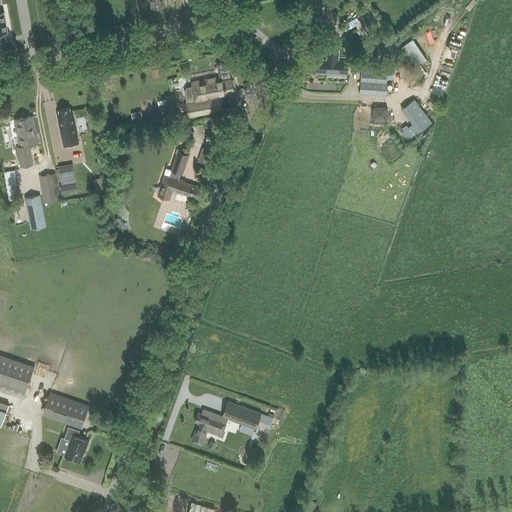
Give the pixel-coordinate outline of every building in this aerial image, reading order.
[(375,48),(369,37),(359,43),(365,53),(375,48)] [(346,76),(348,58),(338,58),(338,47),(328,46),(327,60),(317,59),(317,72),(327,73),(326,75),(346,76)] [(362,55),(360,93),(387,95),(389,63),(377,63),(377,56),(362,55)] [(157,67),(150,69),(152,75),(158,74),(157,67)] [(453,81),(454,70),(442,68),(441,79),(453,81)] [(187,87),(184,91),(187,103),(186,103),(188,117),(222,110),(220,99),(220,94),(233,92),(233,90),(236,90),(234,79),(231,80),(231,79),(217,82),(216,78),(191,83),(191,86),(187,87)] [(408,141),(432,122),(414,99),(401,109),(413,124),(410,125),(409,124),(405,128),(406,129),(401,132),(408,141)] [(376,106),(375,121),(390,121),(390,106),(376,106)] [(63,146),(79,143),(72,111),(70,111),(69,108),(59,110),(59,113),(57,114),(63,146)] [(28,145),(38,143),(32,116),(14,120),(18,138),(17,138),(19,147),(17,148),(21,167),(33,165),(28,145)] [(199,162),(210,166),(217,144),(208,142),(204,145),(199,162)] [(188,153),(177,149),(168,176),(163,174),(156,195),(168,199),(171,191),(181,194),(182,194),(188,196),(187,197),(197,201),(201,189),(192,186),(192,185),(183,182),(183,181),(177,179),(179,173),(181,174),(188,153)] [(73,164),(59,166),(62,184),(76,182),(73,164)] [(39,177),(44,203),(61,200),(56,173),(39,177)] [(111,195),(109,176),(92,179),(95,197),(111,195)] [(31,229),(46,226),(40,195),(25,198),(31,229)] [(0,390),(23,399),(34,366),(0,354),(0,390)] [(89,405),(50,391),(43,412),(82,425),(89,405)] [(0,423),(5,425),(11,402),(0,398),(0,423)] [(227,401),(225,406),(222,416),(203,409),(201,414),(198,413),(195,422),(198,423),(192,441),(202,444),(207,431),(220,436),(227,418),(256,428),(261,413),(227,401)] [(86,447),(89,440),(77,436),(79,431),(68,427),(64,438),(70,440),(64,456),(80,462),(85,447),(86,447)] [(157,511),(162,499),(154,497),(149,511),(157,511)] [(188,511),(213,511),(215,509),(192,502),(188,511)]
